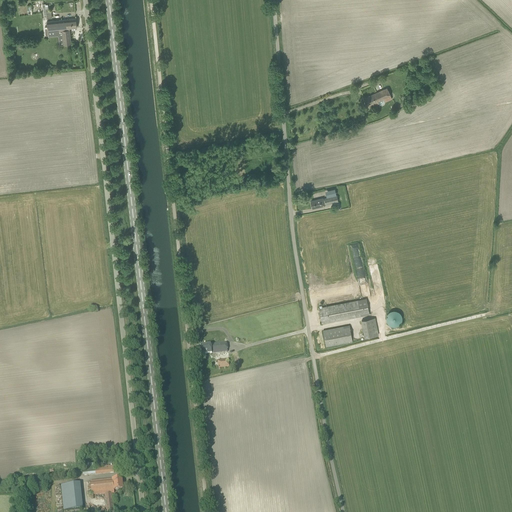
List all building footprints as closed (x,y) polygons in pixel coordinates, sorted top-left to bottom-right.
[(46,21),(46,22),(44,22),(46,36),(48,36),(48,32),(57,32),(57,31),(61,31),(63,45),(66,45),(71,44),(69,28),(77,28),(76,19),(71,19),(46,21)] [(364,98),(366,103),(367,106),(372,103),(374,107),(379,105),(377,101),(382,99),(384,103),(392,99),(387,88),(364,98)] [(342,201),(340,194),(337,195),(332,196),(324,198),(326,205),(338,202),(342,201)] [(323,198),(315,200),(310,201),(312,209),(325,205),(323,198)] [(322,323),(326,322),(369,314),(366,299),(319,308),(322,323)] [(399,323),(400,321),(400,319),(399,318),(398,317),(397,315),(396,315),(395,314),(393,313),(392,313),(391,313),(389,314),(388,315),(387,316),(386,317),(385,318),(385,320),(385,321),(385,323),(385,324),(386,325),(387,327),(388,327),(390,328),(391,328),(393,328),(394,328),(395,328),(397,327),(398,326),(399,325),(399,323)] [(375,318),(361,321),(364,338),(378,335),(375,318)] [(326,346),(331,345),(352,341),(349,326),(323,331),(326,346)] [(202,355),(227,352),(226,342),(201,345),(202,355)] [(218,360),(219,369),(220,369),(220,368),(229,367),(228,359),(218,360)] [(88,468),(82,469),(82,470),(83,475),(114,472),(114,465),(88,468)] [(113,490),(118,490),(123,489),(121,478),(112,479),(90,482),(92,495),(104,494),(106,511),(112,511),(114,511),(112,493),(114,493),(113,490)] [(83,508),(80,488),(80,483),(61,485),(62,492),(63,505),(64,511),(83,508)]
